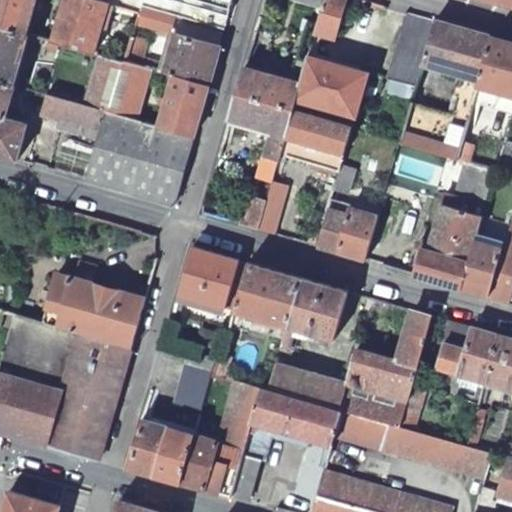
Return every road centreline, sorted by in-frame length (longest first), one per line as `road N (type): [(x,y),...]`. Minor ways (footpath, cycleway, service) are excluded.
road 1 (residential): [(184,226),(511,321)]
road 2 (residential): [(110,479),(184,226)]
road 3 (residential): [(184,226),(251,0)]
road 4 (residential): [(0,169),(184,226)]
